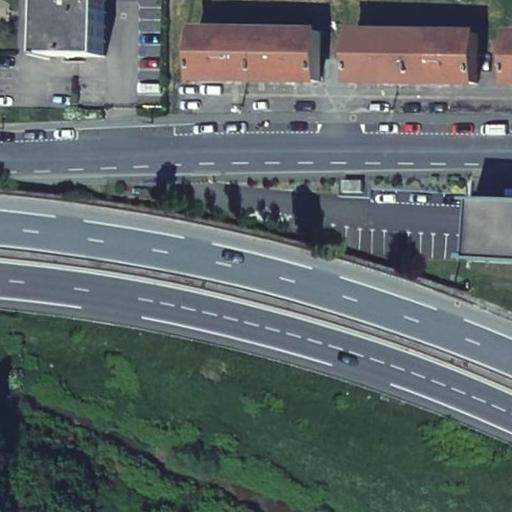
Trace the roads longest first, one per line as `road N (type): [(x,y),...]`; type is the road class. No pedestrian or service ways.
road 1 (motorway): [(0,283),(115,294),(341,348),(511,413)]
road 2 (motorway): [(511,357),(268,272),(0,225)]
road 3 (unclassified): [(511,142),(0,145)]
